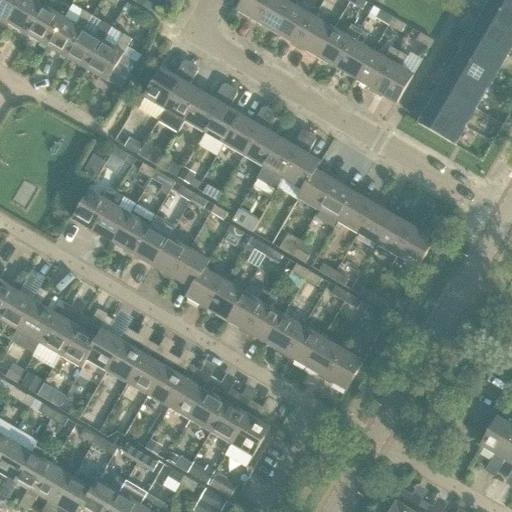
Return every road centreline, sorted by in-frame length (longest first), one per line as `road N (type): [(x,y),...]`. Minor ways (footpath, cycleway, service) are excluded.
road 1 (residential): [(508,216),(214,49),(205,35),(214,0)]
road 2 (residential): [(307,403),(0,227)]
road 3 (tertiary): [(375,445),(508,216)]
road 4 (residential): [(307,403),(292,430),(307,438),(266,511)]
road 5 (residential): [(487,511),(375,445)]
